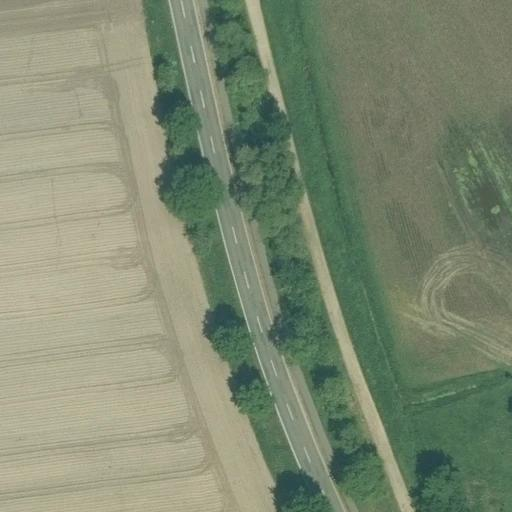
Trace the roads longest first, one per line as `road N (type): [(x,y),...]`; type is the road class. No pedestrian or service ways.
road 1 (track): [(253,0),(308,234),(412,511)]
road 2 (secondary): [(182,0),(239,252),(278,384),(333,511)]
